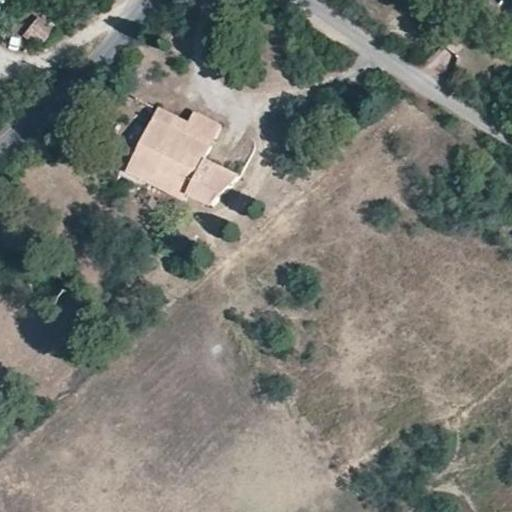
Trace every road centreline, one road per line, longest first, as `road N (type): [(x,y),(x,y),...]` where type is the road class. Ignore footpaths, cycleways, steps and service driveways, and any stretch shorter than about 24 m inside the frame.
road 1 (residential): [(511,137),(305,0)]
road 2 (residential): [(0,147),(143,0)]
